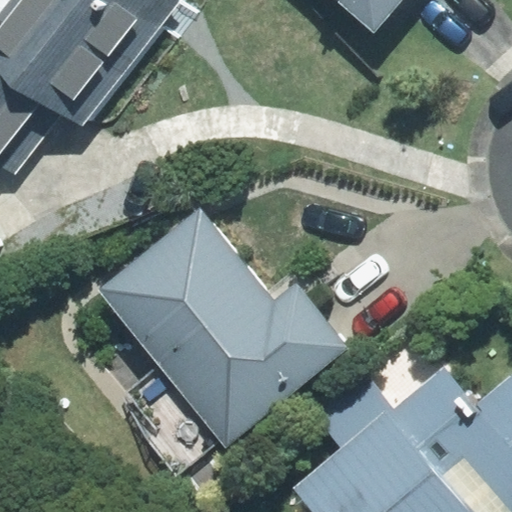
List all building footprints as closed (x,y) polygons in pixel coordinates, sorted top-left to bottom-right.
[(0,164),(17,174),(63,114),(83,125),(181,0),(10,0),(0,13),(0,164)] [(337,0),(374,31),(400,0),(337,0)] [(149,439),(176,474),(222,438),(227,444),(347,347),(297,285),(274,303),(201,212),(106,288),(166,362),(127,393),(149,439)] [(32,292),(6,312),(39,355),(65,336),(32,292)] [(342,448),(295,488),(315,511),(511,511),(511,448),(475,405),(418,338),(319,421),(342,448)] [(511,378),(510,376),(475,405),(511,448),(511,378)]
